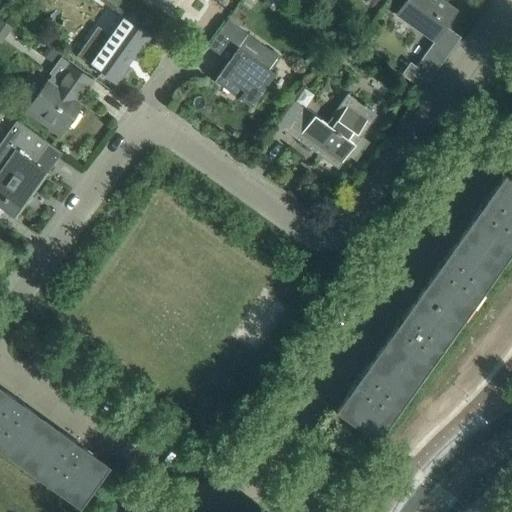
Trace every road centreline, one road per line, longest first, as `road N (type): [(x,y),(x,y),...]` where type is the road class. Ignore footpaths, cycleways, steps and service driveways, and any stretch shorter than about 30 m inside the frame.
road 1 (residential): [(0,317),(147,119),(307,231),(327,236),(349,227),(434,105)]
road 2 (residential): [(272,463),(499,152),(434,105)]
road 3 (residential): [(0,362),(165,491)]
road 4 (tertiary): [(511,416),(441,462),(404,511)]
road 5 (residential): [(434,105),(504,0)]
